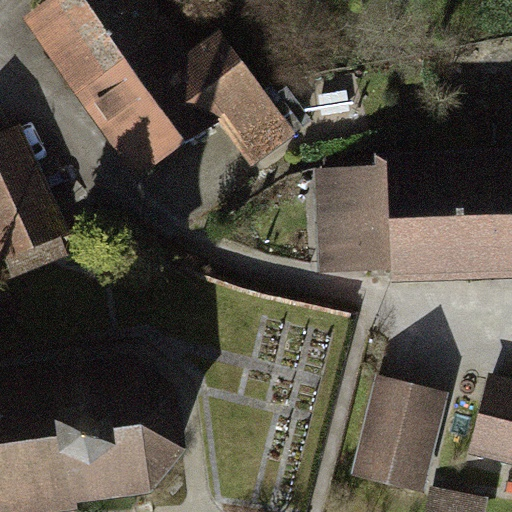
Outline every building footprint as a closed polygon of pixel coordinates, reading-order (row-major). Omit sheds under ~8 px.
[(20,0),(13,4),(63,84),(163,23),(149,0),(20,0)] [(249,160),(285,129),(209,20),(175,42),(163,23),(63,84),(123,171),(212,114),(249,160)] [(0,265),(61,237),(9,127),(0,130),(0,265)] [(493,161),(498,265),(511,265),(511,150),(493,151),(493,161)] [(493,161),(321,173),(326,269),(399,264),(400,268),(498,265),(493,161)] [(0,511),(130,498),(192,454),(181,380),(129,342),(0,357),(0,511)] [(383,378),(361,469),(419,483),(441,393),(383,378)] [(511,383),(491,379),(475,447),(511,455),(511,383)] [(479,511),(482,497),(439,488),(434,511),(479,511)]
